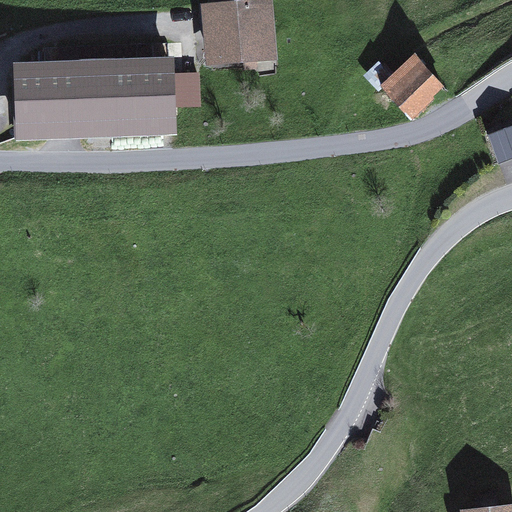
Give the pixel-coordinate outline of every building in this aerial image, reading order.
[(272,2),(202,7),(207,70),(277,65),(272,2)] [(447,90),(415,56),(379,90),(412,124),(447,90)] [(68,58),(22,72),(35,117),(22,121),(29,146),(89,128),(68,58)] [(182,69),(128,62),(126,78),(113,77),(105,146),(172,154),(182,69)] [(511,162),(511,131),(487,140),(496,168),(511,162)]
